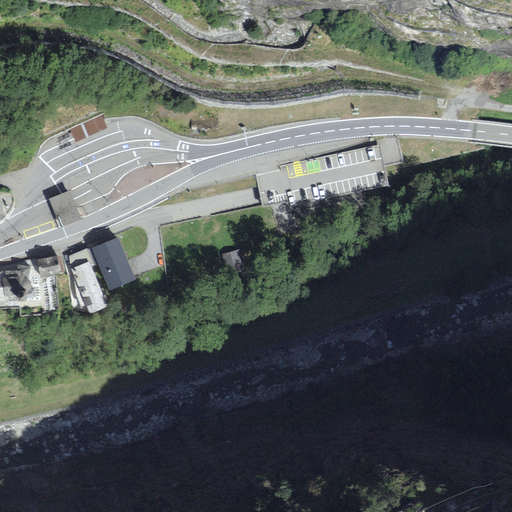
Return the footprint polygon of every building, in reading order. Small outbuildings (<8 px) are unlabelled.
[(101,116),(70,130),(75,141),(106,127),(101,116)] [(217,118),(191,120),(192,130),(218,128),(217,118)] [(53,211),(56,218),(77,210),(74,202),(70,192),(49,200),(53,211)] [(56,218),(60,229),(81,220),(77,210),(56,218)] [(135,277),(117,238),(91,250),(109,289),(135,277)] [(239,249),(221,254),(227,276),(244,271),(239,249)] [(94,267),(87,250),(67,258),(89,311),(105,304),(90,268),(94,267)] [(56,256),(37,260),(40,277),(60,273),(56,256)] [(0,273),(0,303),(17,302),(22,293),(31,290),(29,280),(20,277),(16,272),(0,273)]
